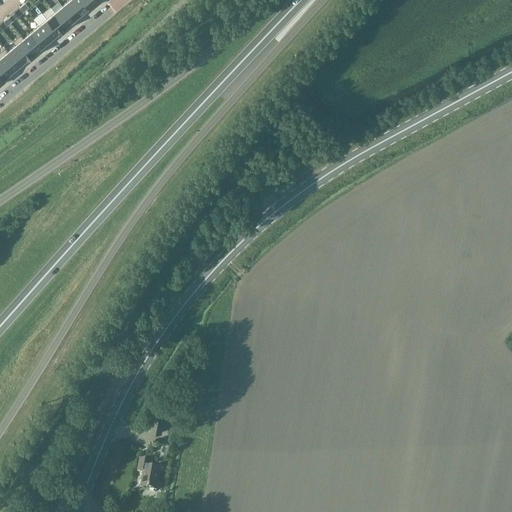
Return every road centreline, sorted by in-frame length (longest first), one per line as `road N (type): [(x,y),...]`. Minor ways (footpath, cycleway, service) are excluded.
road 1 (primary): [(76,511),(134,378),(222,261),(338,167),(511,72)]
road 2 (trunk): [(0,429),(139,213),(314,0)]
road 3 (trunk): [(0,326),(302,0)]
road 4 (trunk): [(277,0),(176,83),(0,201)]
road 5 (residential): [(123,0),(0,104)]
